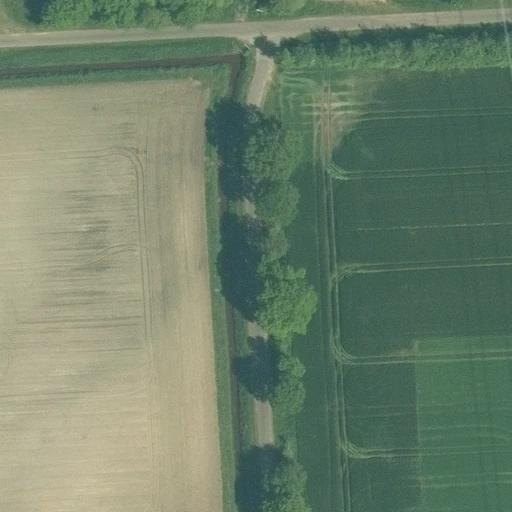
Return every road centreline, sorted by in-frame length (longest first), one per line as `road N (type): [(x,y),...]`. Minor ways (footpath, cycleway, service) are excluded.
road 1 (unclassified): [(269,511),(248,166),(271,28)]
road 2 (unclassified): [(0,46),(271,28)]
road 3 (unclassified): [(271,28),(511,17)]
